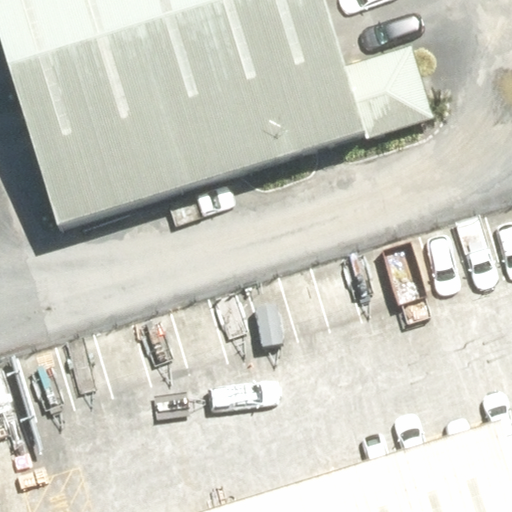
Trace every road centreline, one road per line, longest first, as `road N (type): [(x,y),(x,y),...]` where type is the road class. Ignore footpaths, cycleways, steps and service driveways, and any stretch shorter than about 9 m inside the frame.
road 1 (unknown): [(511,131),(483,166),(433,196),(0,326)]
road 2 (unknown): [(511,318),(71,457)]
